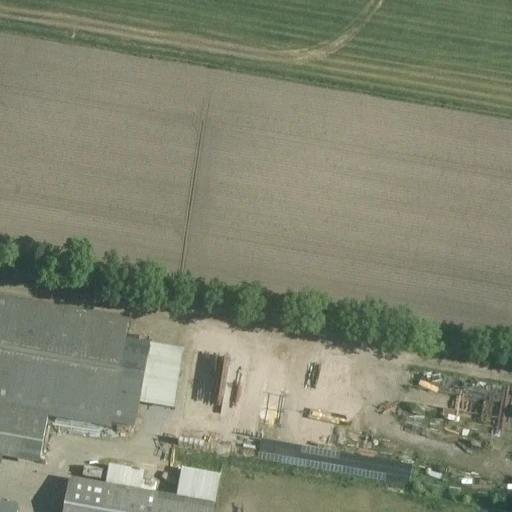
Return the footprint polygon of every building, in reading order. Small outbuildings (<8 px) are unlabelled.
[(0,411),(110,431),(129,322),(0,298),(0,411)] [(387,363),(382,370),(399,385),(404,379),(387,363)] [(358,374),(355,395),(370,398),(374,377),(358,374)] [(147,483),(148,473),(112,466),(108,484),(159,494),(161,485),(147,483)] [(69,481),(63,511),(212,511),(218,479),(182,473),(177,500),(69,481)]
